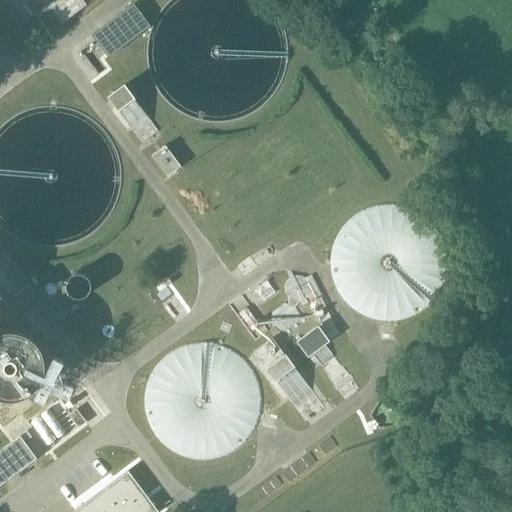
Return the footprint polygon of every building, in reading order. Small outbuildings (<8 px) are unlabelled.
[(48,8),(60,26),(97,0),(17,0),(21,4),(25,1),(36,16),(48,8)] [(91,38),(108,60),(150,29),(133,7),(91,38)] [(136,100),(125,86),(108,99),(119,113),(136,100)] [(166,147),(152,157),(168,178),(181,168),(166,147)] [(383,321),(389,321),(395,321),(401,320),(407,318),(413,316),(418,313),(423,310),(428,306),(432,302),(436,297),(439,292),(442,287),(444,281),(446,275),(447,269),(447,263),(447,257),(446,251),(444,245),(442,239),(439,234),(436,229),(432,224),(428,220),(423,216),(418,213),(413,210),(407,208),(401,206),(395,205),(389,205),(383,205),(377,206),(371,207),(366,210),(361,212),(355,215),(351,219),(346,223),(343,228),(339,233),(336,238),(334,243),(332,249),(331,255),(331,261),(331,267),(332,273),(333,278),(335,284),(337,289),(340,294),(343,299),(347,303),(351,307),(356,311),(361,314),(366,317),(372,319),(377,320),(383,321)] [(149,293),(179,324),(193,310),(163,280),(149,293)] [(256,291),(265,303),(276,294),(268,283),(256,291)] [(0,400),(1,401),(5,402),(10,402),(15,402),(19,401),(23,400),(27,398),(31,396),(35,393),(38,389),(40,385),(42,381),(44,377),(44,373),(45,369),(44,365),(44,361),(42,357),(41,353),(39,349),(36,346),(33,343),(30,341),(27,339),(23,337),(20,336),(26,321),(4,292),(0,291),(0,400)] [(307,359),(308,358),(329,343),(317,327),(295,343),(307,359)] [(276,384),(295,370),(273,340),(254,354),(276,384)] [(245,443),(249,439),(252,434),(255,429),(257,424),(259,419),(261,414),(261,408),(262,402),(261,397),(261,391),(259,386),(257,381),(255,376),(252,371),(249,366),(245,362),(241,358),(236,354),(231,351),(226,348),(220,346),(214,345),(208,344),(202,344),(196,344),(190,345),(184,347),(178,349),(173,352),(168,355),(163,359),(159,364),(155,368),(152,373),(149,379),(147,385),(146,390),(145,396),(144,402),(145,408),(146,414),(147,420),(149,426),(152,431),(155,437),(159,441),(163,446),(168,449),(173,453),(178,456),(184,458),(190,460),(196,461),(202,461),(208,461),(214,460),(220,459),(225,457),(231,454),(236,451),(241,447),(245,443)] [(80,428),(86,423),(76,411),(70,416),(80,428)] [(0,487),(37,460),(20,437),(0,452),(0,487)] [(157,511),(128,473),(75,511),(157,511)]
